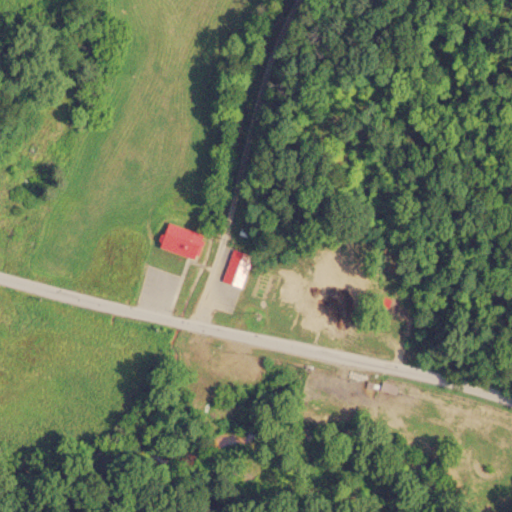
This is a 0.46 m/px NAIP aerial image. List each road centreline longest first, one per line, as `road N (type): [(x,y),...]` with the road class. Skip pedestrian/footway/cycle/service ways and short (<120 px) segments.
road 1 (track): [(193,324),(215,265),(262,59),(287,0)]
road 2 (tertiary): [(511,399),(193,324)]
road 3 (tertiary): [(193,324),(0,276)]
